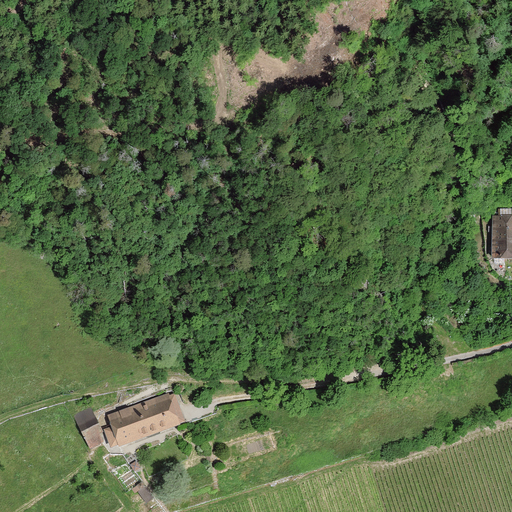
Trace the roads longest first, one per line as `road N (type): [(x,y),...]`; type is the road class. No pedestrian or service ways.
road 1 (track): [(0,147),(214,117),(223,101),(216,51),(221,0)]
road 2 (track): [(511,345),(191,410)]
